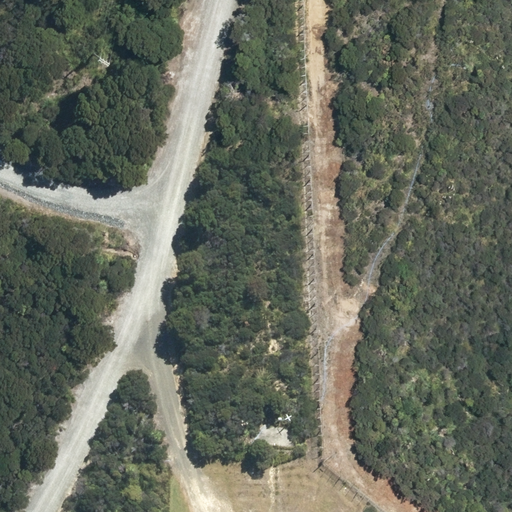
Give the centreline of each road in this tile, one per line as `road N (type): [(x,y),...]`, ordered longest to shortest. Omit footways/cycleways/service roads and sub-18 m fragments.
road 1 (track): [(317,0),(336,455),(405,511)]
road 2 (track): [(453,0),(402,203),(331,324)]
